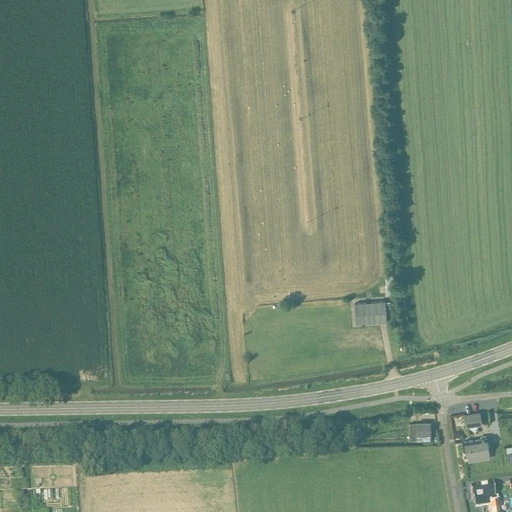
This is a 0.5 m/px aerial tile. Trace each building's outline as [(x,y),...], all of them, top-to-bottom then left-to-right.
[(394,294),(394,275),(386,275),(386,294),(394,294)] [(386,322),(385,301),(354,303),(355,325),(386,322)] [(480,413),(464,415),(466,427),(481,425),(480,413)] [(430,422),(415,422),(416,436),(416,441),(430,440),(430,435),(431,435),(430,422)] [(489,453),(487,440),(464,443),(466,457),(467,456),(468,461),(481,460),(480,455),(489,453)] [(470,487),(472,501),(474,501),(475,508),(491,506),(490,504),(498,503),(497,497),(495,497),(493,483),(470,487)]
